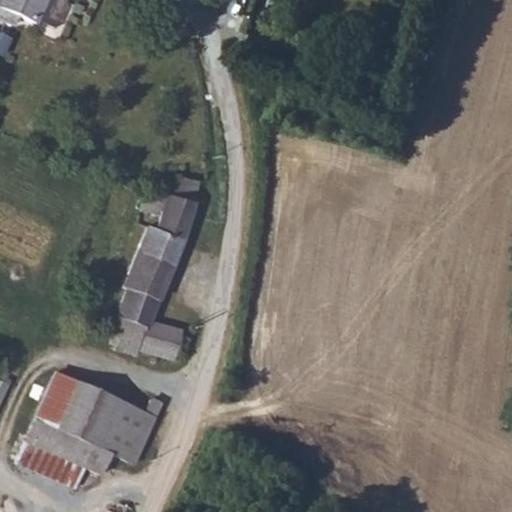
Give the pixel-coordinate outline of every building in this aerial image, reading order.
[(35,21),(37,16),(42,0),(0,0),(0,6),(17,14),(35,21)] [(0,0),(0,18),(13,24),(17,14),(0,6),(0,0)] [(53,25),(62,6),(42,0),(37,16),(53,25)] [(175,9),(156,12),(165,49),(188,41),(176,11),(175,9)] [(170,199),(144,198),(140,216),(158,221),(156,233),(146,232),(124,286),(113,289),(109,296),(118,306),(108,342),(112,346),(112,353),(132,358),(133,353),(172,363),(178,333),(145,324),(184,240),(196,185),(172,180),(170,199)] [(132,468),(160,409),(150,404),(144,417),(54,376),(23,444),(82,471),(99,479),(108,457),(132,468)] [(82,471),(23,444),(14,465),(72,491),(82,471)]
